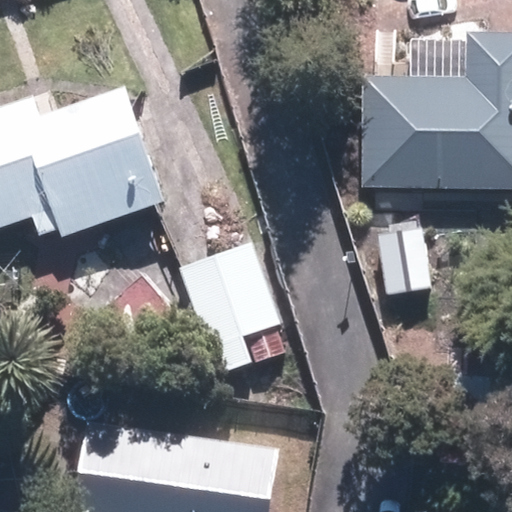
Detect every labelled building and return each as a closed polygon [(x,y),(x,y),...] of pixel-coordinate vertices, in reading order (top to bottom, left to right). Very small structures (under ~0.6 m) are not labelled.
[(364,78),(363,192),(511,193),(511,38),(469,38),(468,80),(364,78)] [(41,101),(0,115),(0,230),(37,218),(44,239),(63,232),(66,240),(167,206),(129,96),(49,123),(41,101)] [(434,290),(425,230),(380,237),(390,297),(434,290)] [(253,244),(180,272),(219,378),(293,351),(253,244)] [(89,424),(76,511),(273,511),(282,452),(89,424)]
